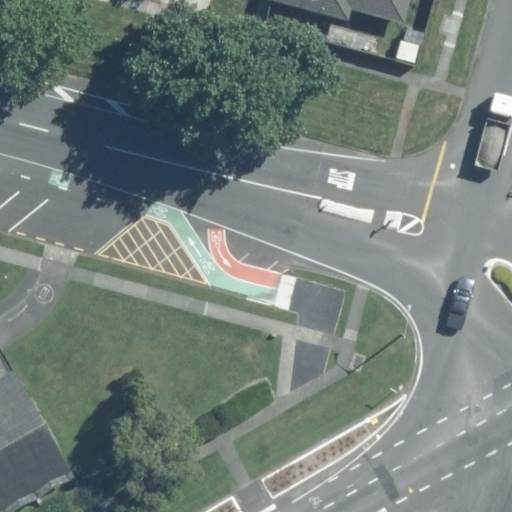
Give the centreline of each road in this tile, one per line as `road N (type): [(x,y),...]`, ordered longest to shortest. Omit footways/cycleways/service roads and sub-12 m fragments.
road 1 (tertiary): [(478,250),(0,119)]
road 2 (unclassified): [(478,250),(511,125)]
